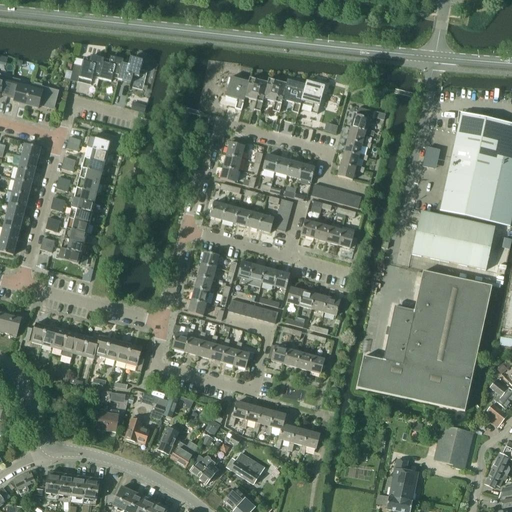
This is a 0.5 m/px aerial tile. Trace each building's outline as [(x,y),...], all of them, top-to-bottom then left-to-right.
[(93,74),(99,76),(103,60),(91,57),(90,61),(83,59),(78,78),(91,82),(93,74)] [(103,60),(99,76),(98,80),(111,83),(113,75),(119,76),(123,61),(111,58),(110,62),(103,60)] [(123,61),(119,76),(118,80),(131,83),(133,76),(139,77),(143,61),(130,58),(129,62),(123,61)] [(229,74),(230,70),(231,66),(225,65),(224,69),(223,72),(229,74)] [(0,80),(0,96),(7,98),(12,79),(4,77),(3,81),(0,80)] [(241,111),(244,98),(249,82),(230,77),(225,97),(237,100),(234,109),(241,111)] [(12,79),(7,98),(14,100),(13,103),(26,106),(31,89),(19,85),(20,81),(12,79)] [(249,82),(244,98),(256,101),(253,110),(259,112),(262,100),(267,83),(250,79),(249,82)] [(262,100),(259,112),(263,100),(274,103),(272,112),(278,113),(282,100),(286,84),(268,80),(267,83),(262,100)] [(286,84),(282,100),(293,104),(291,113),(297,114),(301,102),(305,86),(287,81),(286,84)] [(306,82),(305,86),(301,102),(312,105),(310,113),(316,115),(324,87),(306,82)] [(31,89),(26,106),(38,109),(38,106),(54,110),(59,91),(42,87),(42,85),(34,83),(33,85),(32,84),(31,89)] [(133,103),(131,109),(138,111),(144,113),(146,106),(140,105),(133,103)] [(354,116),(351,128),(366,132),(366,130),(369,120),(371,121),(373,113),(358,109),(356,116),(354,116)] [(460,114),(449,163),(499,173),(511,176),(511,124),(510,124),(460,114)] [(351,128),(347,140),(362,144),(363,142),(365,135),(373,137),(374,132),(366,130),(366,132),(351,128)] [(88,148),(110,154),(110,153),(113,150),(115,140),(104,136),(103,141),(88,138),(87,140),(90,140),(88,148)] [(70,137),(68,143),(80,146),(82,141),(70,137)] [(347,140),(344,153),(359,157),(360,155),(362,147),(369,149),(371,145),(363,142),(362,144),(347,140)] [(79,152),(80,146),(68,143),(67,149),(79,152)] [(24,144),(21,157),(37,161),(41,149),(24,144)] [(230,144),(226,156),(241,160),(243,153),(247,154),(248,149),(230,144)] [(83,156),(82,158),(107,165),(107,164),(104,163),(107,154),(109,155),(110,154),(88,148),(86,156),(83,156)] [(426,148),(424,158),(438,161),(440,151),(426,148)] [(257,153),(254,164),(259,165),(262,154),(257,153)] [(344,153),(341,165),(356,169),(356,167),(358,160),(366,162),(367,157),(360,155),(359,157),(344,153)] [(262,170),(274,174),(278,159),(266,155),(262,170)] [(226,156),(223,168),(238,172),(241,160),(226,156)] [(21,157),(18,168),(34,173),(37,161),(21,157)] [(64,158),(63,164),(75,167),(76,161),(64,158)] [(84,161),(82,169),(104,175),(105,174),(102,173),(104,165),(107,165),(82,158),(82,160),(84,161)] [(424,158),(422,167),(435,170),(438,161),(424,158)] [(278,159),(274,174),(287,177),(291,162),(278,159)] [(291,162),(287,177),(299,180),(303,165),(291,162)] [(438,204),(435,211),(488,223),(510,227),(511,219),(511,176),(499,173),(449,163),(441,204),(438,204)] [(73,172),(75,167),(63,164),(61,169),(73,172)] [(303,165),(299,180),(310,183),(314,168),(303,165)] [(364,169),(356,167),(356,169),(341,165),(338,177),(353,181),(355,172),(363,174),(364,169)] [(18,168),(15,180),(31,184),(34,173),(18,168)] [(223,168),(220,180),(234,183),(238,172),(223,168)] [(78,175),(77,178),(102,184),(102,183),(99,183),(101,174),(104,175),(82,169),(80,176),(78,175)] [(250,177),(248,187),(253,188),(256,179),(250,177)] [(59,178),(58,184),(70,187),(71,181),(59,178)] [(79,180),(77,189),(99,194),(97,193),(99,185),(102,185),(102,184),(77,178),(77,180),(79,180)] [(15,180),(12,192),(28,196),(31,184),(15,180)] [(56,189),(68,193),(70,187),(58,184),(56,189)] [(220,190),(230,192),(231,187),(221,184),(220,190)] [(315,186),(312,197),(311,197),(317,199),(320,187),(315,186)] [(320,187),(317,199),(323,200),(326,189),(320,187)] [(72,196),(72,198),(97,205),(97,203),(94,202),(96,194),(99,195),(99,194),(77,189),(75,196),(72,196)] [(326,189),(323,200),(329,202),(332,190),(326,189)] [(332,190),(329,202),(335,203),(338,192),(332,190)] [(12,192),(9,204),(25,208),(28,196),(12,192)] [(338,192),(335,203),(346,206),(349,195),(338,192)] [(349,195),(346,206),(352,208),(355,196),(349,195)] [(355,196),(352,208),(358,209),(361,198),(355,196)] [(54,198),(52,204),(64,207),(66,202),(54,198)] [(74,201),(72,209),(94,215),(94,214),(91,213),(94,204),(96,205),(97,205),(72,198),(71,200),(74,201)] [(281,201),(279,206),(291,209),(292,203),(281,201)] [(209,217),(222,221),(226,206),(213,203),(209,217)] [(9,204),(6,216),(22,220),(25,208),(9,204)] [(63,213),(64,207),(52,204),(51,210),(63,213)] [(226,206),(222,221),(234,224),(238,209),(226,206)] [(279,206),(278,212),(289,215),(291,209),(279,206)] [(67,215),(66,218),(91,225),(92,224),(89,223),(91,215),(94,216),(94,215),(72,209),(70,216),(67,215)] [(238,209),(234,224),(246,227),(250,212),(238,209)] [(250,212),(246,227),(258,230),(262,216),(250,212)] [(278,212),(276,218),(287,221),(289,215),(278,212)] [(411,255),(439,261),(444,235),(448,218),(420,212),(411,255)] [(6,216),(3,228),(19,232),(22,220),(6,216)] [(262,216),(258,230),(270,234),(274,219),(262,216)] [(49,218),(47,224),(59,227),(60,222),(49,218)] [(69,221),(67,229),(89,235),(89,234),(86,233),(88,225),(91,225),(66,218),(66,220),(69,221)] [(276,218),(275,223),(286,226),(287,221),(276,218)] [(444,235),(439,261),(457,265),(466,222),(448,218),(444,235)] [(300,236),(313,239),(317,224),(304,221),(300,236)] [(466,222),(457,265),(485,271),(494,228),(466,222)] [(273,229),(284,232),(286,226),(275,223),(273,229)] [(57,233),(59,227),(47,224),(46,230),(57,233)] [(317,224),(313,239),(325,243),(329,228),(317,224)] [(3,228),(0,238),(0,239),(16,244),(19,232),(3,228)] [(329,228),(325,243),(337,246),(341,231),(329,228)] [(62,235),(61,238),(86,245),(86,244),(84,243),(86,235),(89,236),(89,235),(67,229),(65,236),(62,235)] [(341,231),(337,246),(350,249),(354,235),(341,231)] [(43,238),(42,244),(54,247),(55,242),(43,238)] [(64,241),(61,249),(84,255),(84,254),(81,253),(83,245),(86,246),(86,245),(61,238),(61,240),(64,241)] [(0,252),(13,256),(16,244),(0,239),(0,252)] [(52,253),(54,247),(42,244),(40,250),(52,253)] [(81,266),(81,264),(83,256),(84,255),(61,249),(60,257),(57,256),(56,259),(78,264),(78,265),(81,266)] [(204,253),(201,265),(215,269),(218,257),(204,253)] [(237,277),(242,278),(241,283),(248,285),(254,266),(241,262),(237,277)] [(201,265),(198,277),(212,281),(215,269),(201,265)] [(254,266),(248,285),(260,288),(262,284),(266,269),(254,266)] [(266,269),(262,284),(274,287),(278,272),(266,269)] [(278,272),(274,287),(286,290),(289,275),(278,272)] [(382,361),(363,357),(356,389),(464,412),(491,287),(422,272),(413,311),(394,307),(382,361)] [(198,277),(195,289),(209,293),(212,281),(198,277)] [(224,286),(222,296),(228,298),(230,288),(224,286)] [(287,304),(299,307),(303,292),(291,288),(287,304)] [(195,289),(191,301),(206,305),(209,293),(195,289)] [(511,291),(504,329),(502,329),(500,339),(511,340),(511,291)] [(303,292),(299,307),(311,311),(316,295),(303,292)] [(316,295),(311,311),(323,314),(324,312),(327,298),(316,295)] [(220,306),(225,307),(228,298),(222,296),(220,306)] [(324,312),(323,314),(336,317),(340,301),(327,298),(324,312)] [(191,301),(189,312),(188,313),(203,317),(204,312),(206,305),(191,301)] [(227,313),(233,315),(234,312),(237,303),(231,301),(227,313)] [(234,312),(233,315),(239,316),(240,312),(242,304),(237,303),(234,312)] [(240,312),(239,316),(245,318),(246,312),(248,306),(242,304),(240,312)] [(246,312),(245,318),(251,319),(253,312),(254,308),(248,306),(246,312)] [(253,312),(251,319),(257,321),(259,312),(260,309),(254,308),(253,312)] [(259,312),(257,321),(262,322),(265,312),(266,311),(260,309),(259,312)] [(0,333),(16,338),(22,317),(0,311),(0,333)] [(218,311),(215,320),(221,322),(224,312),(218,311)] [(265,312),(262,322),(268,324),(271,312),(266,311),(265,312)] [(271,312),(268,324),(274,325),(277,314),(271,312)] [(31,343),(42,346),(47,327),(36,324),(31,343)] [(172,350),(184,353),(188,339),(186,338),(179,336),(181,328),(174,326),(173,332),(175,333),(174,335),(176,335),(172,350)] [(47,327),(42,346),(52,349),(58,330),(47,327)] [(29,342),(32,329),(27,328),(23,340),(29,342)] [(58,330),(52,349),(63,352),(68,333),(58,330)] [(188,339),(184,353),(197,357),(201,342),(198,341),(191,339),(193,331),(188,330),(186,338),(188,339)] [(68,333),(63,352),(73,355),(78,335),(68,333)] [(201,342),(197,357),(209,360),(213,345),(211,345),(203,343),(205,335),(201,333),(198,341),(201,342)] [(78,335),(73,355),(83,358),(89,338),(78,335)] [(89,338),(83,358),(94,360),(100,337),(99,341),(89,338)] [(100,337),(94,360),(94,361),(96,356),(106,359),(111,340),(100,337)] [(213,345),(209,360),(221,363),(225,348),(223,348),(216,346),(218,338),(213,337),(211,345),(213,345)] [(111,340),(106,359),(116,362),(121,343),(111,340)] [(225,348),(221,363),(233,367),(237,352),(235,351),(228,349),(230,341),(225,340),(223,348),(225,348)] [(121,343),(116,362),(126,365),(132,346),(121,343)] [(237,352),(233,367),(245,370),(248,359),(252,360),(254,354),(249,353),(249,355),(240,353),(242,345),(237,343),(235,351),(237,352)] [(132,346),(126,365),(136,367),(135,372),(140,374),(144,360),(140,359),(142,349),(132,346)] [(271,362),(284,366),(287,352),(274,349),(271,362)] [(287,352),(284,366),(296,369),(299,355),(287,352)] [(299,355),(296,369),(308,372),(311,359),(299,355)] [(311,359),(308,372),(320,375),(323,362),(311,359)] [(77,381),(76,385),(82,387),(83,382),(80,382),(81,379),(83,380),(87,364),(82,363),(78,378),(77,378),(76,381),(77,381)] [(502,365),(496,370),(501,375),(507,370),(502,365)] [(494,400),(495,401),(497,403),(496,404),(504,410),(511,400),(511,394),(507,390),(506,392),(494,382),(489,389),(497,396),(494,400)] [(118,393),(116,401),(125,403),(127,395),(118,393)] [(171,418),(175,404),(159,398),(158,399),(154,412),(151,411),(149,417),(160,421),(162,415),(171,418)] [(178,401),(171,420),(178,423),(185,403),(178,401)] [(235,418),(243,420),(245,421),(249,406),(236,403),(232,417),(230,417),(228,425),(233,426),(235,418)] [(490,426),(499,415),(485,403),(480,410),(482,411),(478,416),(490,426)] [(245,421),(243,420),(240,428),(245,429),(247,421),(255,423),(257,424),(261,410),(249,406),(245,421)] [(257,424),(255,423),(253,432),(257,433),(259,425),(267,427),(270,427),(274,413),(261,410),(257,424)] [(96,431),(106,432),(107,424),(106,424),(108,414),(99,413),(98,416),(96,431)] [(270,427),(267,427),(265,435),(270,436),(272,428),(282,431),(283,426),(285,416),(274,413),(270,427)] [(107,424),(106,432),(115,433),(117,419),(118,415),(108,414),(106,424),(107,424)] [(125,439),(135,443),(135,442),(144,445),(149,431),(140,427),(141,424),(142,419),(133,417),(132,421),(131,420),(125,439)] [(182,428),(188,431),(191,423),(185,421),(182,428)] [(4,434),(0,436),(0,439),(3,444),(9,440),(7,438),(9,437),(8,433),(5,435),(5,434),(8,432),(9,425),(6,424),(4,434)] [(282,441),(289,443),(291,444),(295,429),(283,426),(282,431),(279,440),(276,440),(274,448),(280,449),(282,441)] [(440,434),(433,461),(452,466),(454,457),(455,457),(462,431),(442,426),(440,434)] [(206,435),(201,444),(208,448),(213,440),(210,437),(213,431),(207,427),(203,434),(206,435)] [(163,436),(157,450),(168,455),(169,455),(175,441),(179,433),(173,431),(167,428),(163,436)] [(291,444),(289,443),(287,452),(291,453),(294,444),(301,446),(303,447),(307,432),(295,429),(291,444)] [(452,466),(451,468),(463,471),(470,442),(472,433),(462,431),(455,457),(454,457),(452,466)] [(303,447),(301,446),(299,455),(304,456),(306,448),(315,450),(319,435),(307,432),(303,447)] [(237,447),(240,441),(232,436),(228,442),(237,447)] [(190,457),(196,447),(188,442),(186,447),(179,443),(170,459),(185,468),(191,458),(190,457)] [(212,448),(216,451),(220,445),(216,442),(212,448)] [(498,454),(491,470),(496,473),(500,474),(506,476),(509,469),(508,467),(504,465),(507,459),(511,461),(511,459),(511,450),(505,447),(504,449),(501,456),(499,455),(498,454)] [(232,459),(226,468),(239,477),(253,486),(261,472),(264,468),(250,460),(247,457),(240,454),(235,461),(232,459)] [(196,464),(189,472),(197,478),(211,461),(210,460),(210,459),(207,457),(205,458),(203,460),(199,456),(194,462),(196,464)] [(393,459),(385,497),(409,501),(414,473),(402,471),(404,462),(393,459)] [(211,461),(197,478),(206,485),(217,472),(212,468),(215,464),(211,461)] [(491,470),(483,485),(492,489),(494,486),(498,488),(501,481),(503,481),(506,476),(500,474),(496,473),(491,470)] [(34,483),(29,472),(12,480),(17,490),(18,490),(21,497),(29,493),(26,486),(34,483)] [(58,500),(58,496),(61,475),(48,474),(45,499),(46,495),(51,495),(50,499),(58,500)] [(58,496),(63,497),(62,501),(71,502),(71,498),(74,477),(61,475),(58,496)] [(71,498),(76,499),(75,503),(83,504),(83,500),(86,479),(74,477),(71,498)] [(86,479),(83,500),(88,501),(87,505),(95,506),(99,481),(86,479)] [(511,487),(501,489),(497,499),(511,495),(511,487)] [(3,488),(0,490),(0,496),(4,502),(10,497),(7,494),(6,493),(3,489),(3,488)] [(124,511),(133,493),(121,488),(111,511),(113,507),(117,509),(115,511),(124,511)] [(233,510),(244,498),(234,489),(223,501),(233,510)] [(124,511),(138,511),(145,499),(133,493),(124,511)] [(375,505),(376,505),(384,507),(385,499),(388,500),(386,510),(395,511),(409,511),(409,501),(385,497),(376,495),(375,505)] [(138,511),(152,511),(156,504),(145,499),(138,511)] [(244,499),(232,511),(251,511),(255,508),(244,499)] [(501,509),(511,506),(511,503),(511,499),(500,501),(501,509)] [(259,505),(266,511),(268,511),(271,509),(262,501),(259,505)]
